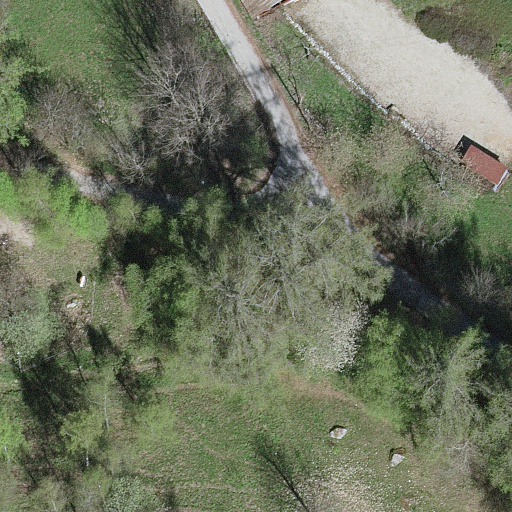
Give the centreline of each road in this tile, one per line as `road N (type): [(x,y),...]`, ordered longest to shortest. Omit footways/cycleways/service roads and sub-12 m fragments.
road 1 (track): [(212,0),(331,188),(237,216),(0,165)]
road 2 (unknown): [(308,195),(355,304),(479,403),(511,419)]
